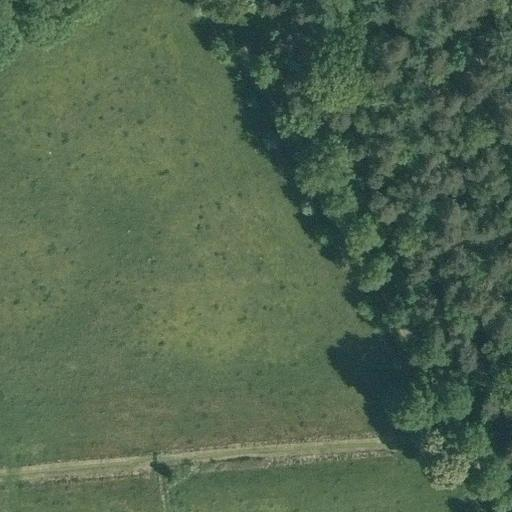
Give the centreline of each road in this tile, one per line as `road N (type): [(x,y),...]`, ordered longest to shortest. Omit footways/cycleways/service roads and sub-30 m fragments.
road 1 (track): [(505,511),(224,0)]
road 2 (track): [(460,428),(390,441),(0,468)]
